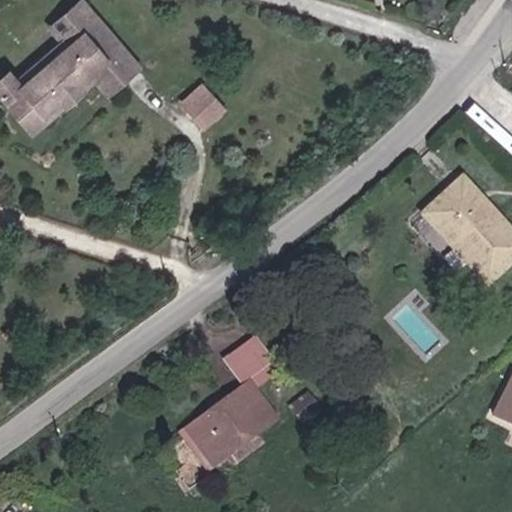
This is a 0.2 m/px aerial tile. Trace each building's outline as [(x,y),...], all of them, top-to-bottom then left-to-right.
[(77,0),(50,24),(67,45),(98,19),(83,0),(77,0)] [(67,45),(20,85),(41,111),(96,65),(107,79),(131,59),(98,19),(67,45)] [(41,111),(47,118),(98,78),(109,91),(138,66),(131,59),(107,79),(96,65),(41,111)] [(41,111),(20,85),(8,70),(0,76),(0,92),(30,131),(47,118),(41,111)] [(229,110),(211,89),(191,106),(210,127),(229,110)] [(485,285),(511,261),(511,237),(461,179),(422,213),(485,285)] [(228,359),(248,385),(275,364),(257,337),(228,359)] [(511,381),(494,416),(511,425),(511,381)] [(217,463),(275,420),(248,385),(190,428),(217,463)]
